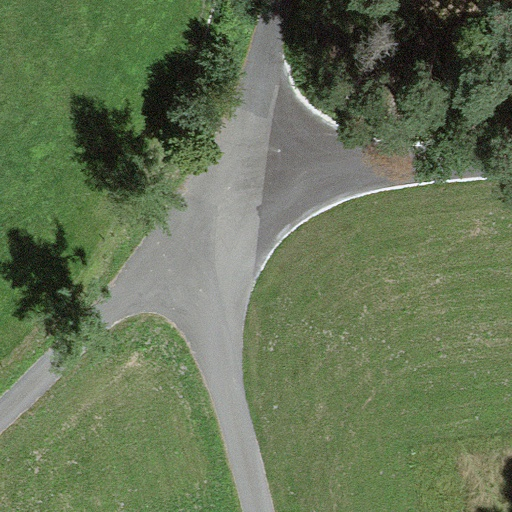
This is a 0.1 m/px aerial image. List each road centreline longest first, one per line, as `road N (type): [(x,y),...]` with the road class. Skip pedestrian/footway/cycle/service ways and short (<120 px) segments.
road 1 (unclassified): [(277,0),(237,168),(220,299),(223,367),(258,511)]
road 2 (track): [(237,168),(511,159)]
